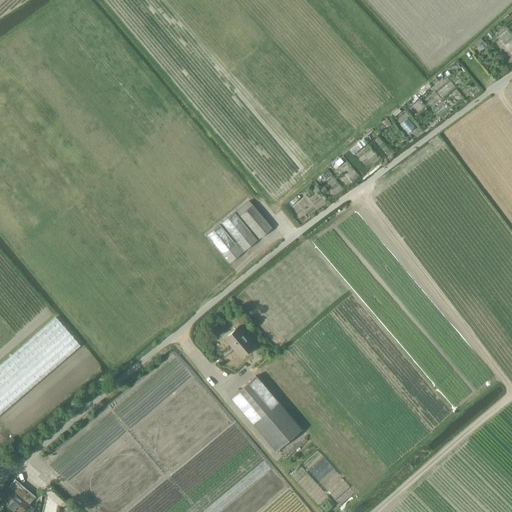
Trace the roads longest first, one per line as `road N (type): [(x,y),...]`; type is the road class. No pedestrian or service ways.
road 1 (unclassified): [(0,477),(209,304),(511,75)]
road 2 (track): [(511,391),(357,190)]
